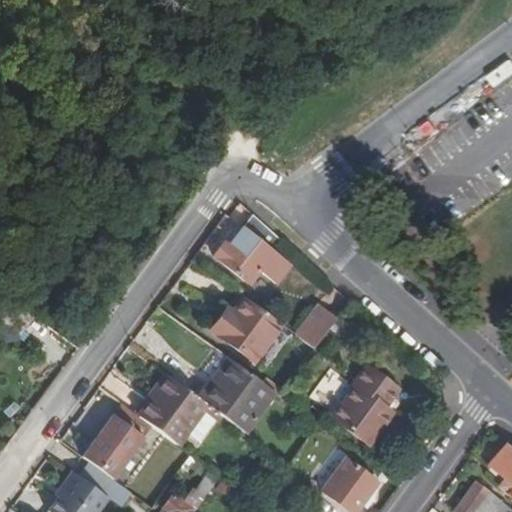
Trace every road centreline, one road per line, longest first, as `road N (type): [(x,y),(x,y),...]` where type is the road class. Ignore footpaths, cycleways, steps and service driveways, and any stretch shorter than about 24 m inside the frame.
road 1 (residential): [(0,488),(226,180),(249,179),(298,210)]
road 2 (residential): [(511,38),(341,167),(298,210)]
road 3 (residential): [(495,392),(298,210)]
road 4 (residential): [(495,392),(407,511)]
